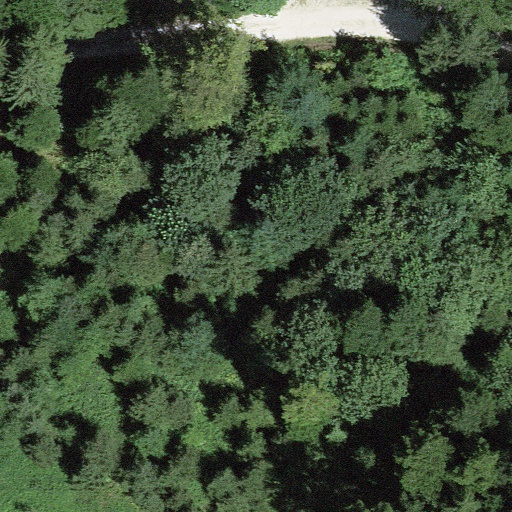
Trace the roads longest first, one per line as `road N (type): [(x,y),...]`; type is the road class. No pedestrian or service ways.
road 1 (track): [(0,32),(243,24),(388,0)]
road 2 (track): [(511,58),(388,0)]
